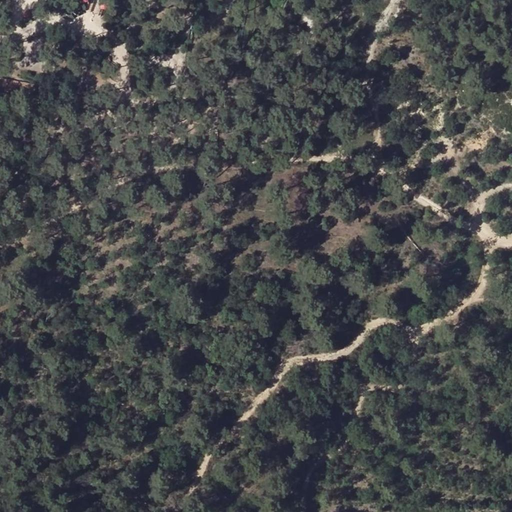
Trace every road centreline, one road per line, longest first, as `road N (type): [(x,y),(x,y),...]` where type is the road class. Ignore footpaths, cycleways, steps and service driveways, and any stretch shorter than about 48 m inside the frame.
road 1 (track): [(511,244),(450,217),(384,172),(340,157),(125,177),(0,241)]
road 2 (track): [(178,511),(207,455),(289,365),(345,350),(367,325),(448,322),(473,295),(489,235)]
road 3 (track): [(368,166),(374,127),(365,64),(395,0)]
